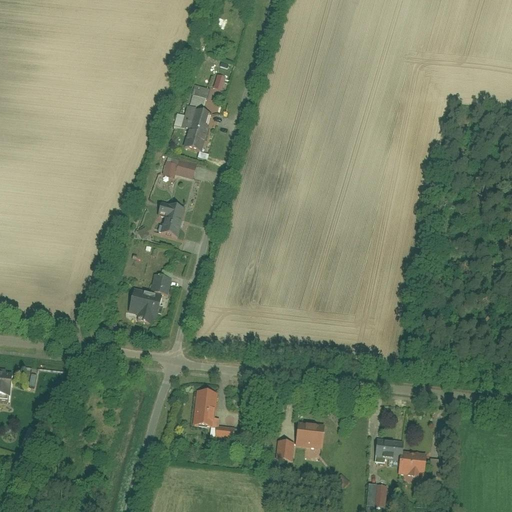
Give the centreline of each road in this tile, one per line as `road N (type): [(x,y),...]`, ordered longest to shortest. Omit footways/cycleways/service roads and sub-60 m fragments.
road 1 (residential): [(274,0),(173,362)]
road 2 (residential): [(173,362),(511,403)]
road 3 (residential): [(0,342),(173,362)]
road 4 (residential): [(173,362),(130,511)]
